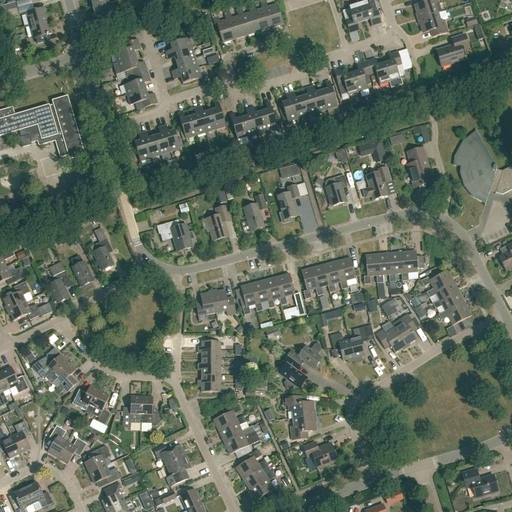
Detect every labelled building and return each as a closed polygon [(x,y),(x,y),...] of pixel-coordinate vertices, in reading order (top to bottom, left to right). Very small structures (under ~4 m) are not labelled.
[(116,0),(107,0),(107,1),(92,5),(95,18),(111,14),(108,4),(117,2),(116,0)] [(356,0),(357,3),(363,22),(369,20),(372,27),(381,24),(373,0),(356,0)] [(419,20),(438,14),(436,7),(439,6),(436,0),(420,0),(422,4),(414,6),(419,20)] [(3,6),(5,12),(18,9),(16,3),(3,6)] [(260,4),(262,9),(265,8),(271,29),(283,25),(277,5),(268,8),(266,3),(260,4)] [(363,22),(357,3),(347,7),(351,19),(345,21),(349,34),(359,31),(357,24),(363,22)] [(259,32),(271,29),(265,8),(262,9),(256,11),(254,6),(249,8),(250,13),(253,12),(259,32)] [(19,14),(18,9),(5,12),(6,18),(19,14)] [(29,26),(48,21),(45,9),(26,13),(29,26)] [(247,36),(259,32),(253,12),(250,13),(244,15),(242,10),(236,12),(238,17),(241,16),(247,36)] [(235,40),(247,36),(241,16),(238,17),(231,19),(230,14),(224,15),(226,21),(228,20),(235,40)] [(438,14),(419,20),(423,33),(430,31),(432,37),(447,33),(443,20),(440,21),(438,14)] [(228,20),(226,21),(219,23),(218,17),(212,19),(214,25),(217,24),(223,44),(235,40),(228,20)] [(477,24),(475,18),(465,21),(466,27),(477,24)] [(51,34),(48,21),(29,26),(32,39),(36,38),(37,44),(49,41),(48,35),(51,34)] [(469,49),(464,35),(451,39),(453,46),(436,51),(441,68),(464,61),(461,51),(469,49)] [(165,52),(167,56),(192,48),(189,38),(170,44),(172,50),(165,52)] [(28,50),(26,39),(12,43),(14,49),(18,48),(19,52),(28,50)] [(113,64),(113,65),(136,58),(134,52),(141,50),(138,40),(124,44),(126,50),(114,54),(117,63),(113,64)] [(177,64),(195,58),(192,48),(167,56),(168,61),(175,59),(177,64)] [(384,64),(390,83),(400,80),(399,78),(402,77),(404,74),(398,53),(388,56),(390,63),(384,64)] [(125,72),(127,78),(147,72),(144,62),(138,64),(136,58),(113,65),(116,75),(125,72)] [(198,68),(195,58),(177,64),(178,70),(172,72),(173,76),(198,68)] [(380,86),(390,83),(384,64),(378,66),(375,60),(366,63),(370,76),(376,74),(380,86)] [(352,74),(358,93),(368,90),(366,86),(370,85),(368,76),(370,76),(366,63),(356,66),(358,72),(352,74)] [(198,68),(173,76),(174,80),(181,78),(183,84),(201,79),(198,68)] [(352,74),(346,76),(344,69),(334,72),(338,85),(344,84),(348,96),(358,93),(352,74)] [(127,96),(146,90),(144,84),(150,82),(147,72),(127,78),(129,84),(124,86),(127,96)] [(327,90),(322,92),(328,110),(338,107),(330,82),(325,83),(327,90)] [(310,88),(317,114),(328,110),(322,92),(316,94),(314,87),(310,88)] [(302,98),(307,117),(317,114),(310,88),(305,89),(307,96),(302,98)] [(147,96),(146,90),(127,96),(130,106),(142,102),(144,108),(157,104),(154,94),(147,96)] [(297,120),(307,117),(302,98),(296,100),(294,93),(289,94),(297,120)] [(297,120),(289,94),(286,95),(288,102),(281,104),(287,123),(297,120)] [(84,156),(67,97),(51,101),(53,106),(49,107),(49,106),(14,116),(12,108),(0,111),(0,136),(19,131),(21,138),(19,139),(21,147),(31,145),(31,143),(36,141),(38,146),(54,142),(59,159),(68,156),(69,161),(84,156)] [(216,110),(210,112),(216,131),(226,127),(218,102),(214,103),(216,110)] [(261,112),(267,132),(278,128),(270,103),(265,104),(267,111),(261,112)] [(198,108),(206,134),(216,131),(210,112),(204,114),(202,107),(198,108)] [(196,137),(206,134),(198,108),(194,109),(196,116),(190,118),(196,137)] [(249,109),(257,135),(267,132),(261,112),(255,114),(253,108),(249,109)] [(247,138),(257,135),(249,109),(245,110),(247,117),(242,119),(247,138)] [(186,140),(196,137),(190,118),(184,120),(182,113),(178,114),(186,140)] [(247,138),(242,119),(236,120),(234,114),(229,115),(237,141),(247,138)] [(166,127),(163,128),(171,153),(181,150),(175,131),(168,133),(166,127)] [(430,145),(426,127),(419,129),(423,146),(430,145)] [(155,138),(160,156),(171,153),(163,128),(158,129),(160,136),(155,138)] [(497,171),(476,130),(476,131),(477,133),(463,143),(455,158),(454,167),(461,167),(460,174),(464,187),(473,198),(485,205),(484,207),(485,207),(490,192),(502,196),(511,191),(511,171),(510,169),(503,173),(497,171)] [(311,131),(303,133),(305,142),(313,139),(311,131)] [(150,159),(160,156),(155,138),(148,139),(146,133),(143,134),(150,159)] [(150,159),(143,134),(138,135),(140,142),(134,144),(140,162),(150,159)] [(429,169),(423,149),(407,153),(411,165),(407,166),(414,189),(429,184),(425,170),(429,169)] [(214,164),(212,157),(206,158),(206,161),(203,162),(204,167),(214,164)] [(298,166),(291,168),(294,178),(301,176),(298,166)] [(368,182),(370,189),(363,191),(365,199),(372,197),(373,201),(388,197),(384,184),(390,182),(387,169),(376,172),(378,179),(368,182)] [(326,189),(332,207),(346,203),(341,189),(347,188),(344,177),(329,181),(328,181),(328,182),(327,182),(327,183),(326,184),(326,185),(326,186),(326,187),(326,188),(326,189)] [(319,179),(317,184),(324,187),(326,182),(319,179)] [(300,198),(296,186),(287,189),(289,194),(277,197),(282,214),(280,215),(283,223),(291,221),(290,219),(297,217),(292,200),(300,198)] [(266,209),(262,196),(255,198),(257,205),(243,209),(250,232),(264,228),(259,211),(266,209)] [(231,221),(227,206),(215,210),(217,216),(206,220),(213,242),(228,237),(224,223),(231,221)] [(192,248),(186,225),(180,227),(178,221),(157,227),(159,236),(171,232),(177,253),(192,248)] [(112,253),(106,240),(96,245),(96,246),(91,248),(93,253),(102,272),(112,267),(107,255),(112,253)] [(511,243),(506,247),(509,252),(498,258),(506,272),(511,268),(511,243)] [(0,270),(6,268),(3,262),(14,256),(9,247),(0,250),(0,270)] [(405,274),(401,274),(402,282),(403,295),(408,295),(407,291),(411,291),(410,282),(407,283),(407,281),(409,281),(408,275),(418,274),(418,271),(424,271),(423,258),(417,258),(416,252),(404,253),(405,274)] [(405,274),(404,253),(391,254),(393,275),(389,275),(390,282),(390,283),(396,282),(395,275),(401,274),(405,274)] [(377,276),(378,284),(384,284),(383,276),(389,275),(393,275),(391,254),(378,255),(380,276),(377,276)] [(371,277),(377,276),(380,276),(378,255),(365,256),(367,277),(364,277),(364,285),(371,285),(371,277)] [(82,264),(78,257),(70,261),(73,268),(72,269),(81,287),(92,282),(83,263),(82,264)] [(344,283),(340,283),(342,291),(348,289),(348,287),(356,285),(355,280),(356,279),(351,259),(338,262),(344,283)] [(344,283),(338,262),(326,265),(331,286),(328,286),(330,294),(336,292),(334,285),(340,283),(344,283)] [(67,277),(60,264),(48,270),(55,283),(48,286),(57,304),(68,299),(59,281),(67,277)] [(6,268),(0,270),(0,283),(5,281),(8,286),(25,278),(20,269),(15,271),(12,265),(6,268)] [(331,286),(326,265),(314,268),(319,289),(315,290),(317,297),(324,295),(322,288),(328,286),(331,286)] [(310,291),(315,290),(319,289),(314,268),(301,272),(306,291),(303,292),(305,300),(312,299),(310,291)] [(435,293),(453,283),(447,272),(429,281),(428,278),(421,282),(424,287),(427,292),(433,289),(435,293)] [(283,298),(279,299),(281,307),(287,305),(285,298),(295,295),(290,275),(277,278),(283,298)] [(283,298),(277,278),(265,281),(270,302),(267,303),(269,310),(275,308),(273,301),(279,299),(283,298)] [(270,302),(265,281),(252,284),(258,305),(255,306),(257,313),(263,311),(261,304),(267,303),(270,302)] [(4,308),(6,312),(25,303),(22,297),(29,294),(24,283),(13,289),(16,294),(2,301),(6,307),(4,308)] [(441,304),(459,294),(453,283),(435,293),(433,289),(427,292),(426,292),(430,299),(436,295),(439,301),(441,304)] [(249,307),(255,306),(258,305),(252,284),(240,288),(245,307),(242,308),(244,316),(251,314),(249,307)] [(225,291),(212,293),(216,314),(226,312),(227,317),(236,315),(233,298),(227,299),(225,291)] [(207,316),(216,314),(212,293),(200,295),(201,304),(196,305),(199,322),(208,320),(207,316)] [(446,315),(465,306),(459,294),(441,304),(439,301),(432,304),(435,310),(442,307),(445,312),(446,315)] [(327,297),(320,298),(323,311),(330,310),(327,297)] [(25,303),(6,312),(8,317),(10,316),(13,322),(26,316),(29,321),(40,316),(41,318),(53,312),(49,304),(37,310),(35,306),(28,309),(25,303)] [(446,315),(445,312),(438,316),(441,321),(448,318),(452,327),(471,317),(465,306),(446,315)] [(402,324),(394,330),(405,348),(416,341),(412,334),(417,330),(407,316),(400,321),(402,324)] [(354,359),(356,362),(362,360),(361,357),(365,356),(362,344),(368,342),(364,328),(353,331),(355,340),(349,342),(354,359)] [(405,348),(394,330),(386,335),(383,331),(375,336),(385,351),(390,347),(394,354),(405,348)] [(354,359),(349,342),(342,344),(340,334),(330,337),(333,351),(339,349),(342,362),(347,361),(348,364),(356,362),(354,359)] [(48,341),(53,346),(60,340),(55,335),(48,341)] [(198,351),(220,351),(220,342),(202,342),(202,348),(198,348),(198,351)] [(377,354),(376,343),(367,343),(368,355),(377,354)] [(287,357),(300,367),(304,362),(314,370),(322,361),(316,356),(320,351),(319,344),(314,346),(310,351),(305,348),(298,357),(291,352),(287,357)] [(202,359),(220,359),(220,351),(198,351),(198,355),(202,355),(202,359)] [(45,384),(46,384),(68,364),(60,356),(52,364),(47,358),(36,364),(31,368),(38,376),(42,372),(43,373),(48,369),(51,373),(45,379),(48,382),(45,384)] [(300,367),(287,357),(283,362),(285,364),(278,373),(287,380),(284,384),(286,390),(292,390),(295,386),(299,389),(306,380),(296,372),(300,367)] [(220,368),(220,359),(202,359),(202,365),(198,365),(198,368),(220,368)] [(46,384),(48,387),(57,379),(62,384),(55,391),(59,395),(65,390),(68,393),(76,385),(70,377),(75,372),(68,364),(46,384)] [(259,367),(251,368),(252,378),(260,377),(259,367)] [(0,373),(8,391),(15,388),(19,395),(28,390),(22,378),(16,380),(11,368),(0,373)] [(201,376),(220,376),(220,368),(198,368),(198,372),(201,372),(201,376)] [(2,394),(8,391),(0,373),(0,408),(8,405),(2,394)] [(198,385),(220,385),(220,376),(201,376),(201,382),(198,382),(198,385)] [(220,393),(220,385),(198,385),(198,388),(201,388),(201,393),(220,393)] [(84,414),(88,416),(100,392),(89,387),(86,394),(79,391),(72,405),(85,411),(84,414)] [(109,397),(100,392),(88,416),(91,418),(93,415),(98,418),(97,422),(104,425),(109,415),(102,411),(109,397)] [(130,424),(140,424),(141,398),(130,397),(130,414),(123,414),(122,429),(130,429),(130,424)] [(292,413),(293,420),(313,418),(312,403),(303,404),(303,398),(290,399),(290,397),(282,398),(283,407),(288,406),(289,413),(292,413)] [(153,398),(141,398),(140,424),(151,425),(151,427),(155,427),(163,419),(158,414),(152,413),(153,398)] [(237,424),(236,421),(233,415),(240,412),(238,406),(230,410),(231,412),(213,421),(218,433),(237,424)] [(270,423),(277,420),(272,410),(265,414),(270,423)] [(218,433),(224,444),(243,435),(241,432),(239,427),(246,424),(243,418),(236,421),(237,424),(218,433)] [(313,418),(293,420),(294,427),(290,428),(292,441),(308,439),(307,433),(315,432),(313,418)] [(11,438),(20,456),(31,450),(25,438),(30,436),(24,423),(14,428),(17,436),(11,438)] [(47,454),(56,460),(66,443),(61,440),(65,433),(56,427),(49,439),(54,442),(47,454)] [(243,435),(224,444),(229,456),(259,442),(252,427),(241,432),(243,435)] [(9,460),(20,456),(11,438),(5,441),(0,430),(0,449),(4,448),(9,460)] [(114,437),(112,441),(119,445),(121,441),(114,437)] [(66,443),(56,460),(67,466),(74,454),(79,457),(86,445),(76,440),(72,447),(66,443)] [(317,449),(315,443),(303,448),(307,459),(312,457),(317,471),(338,463),(331,444),(317,449)] [(165,467),(185,458),(180,447),(167,452),(164,446),(153,451),(158,461),(162,459),(165,467)] [(83,464),(88,474),(106,466),(103,460),(111,457),(106,447),(93,453),(95,458),(83,464)] [(260,468),(259,466),(256,461),(262,457),(258,451),(251,455),(253,458),(236,469),(242,480),(260,468)] [(190,469),(185,458),(165,467),(170,477),(166,479),(170,489),(181,483),(178,475),(190,469)] [(242,480),(249,491),(267,479),(265,476),(262,472),(269,468),(265,462),(259,466),(260,468),(242,480)] [(106,466),(88,474),(93,485),(105,479),(108,485),(121,479),(116,469),(109,472),(106,466)] [(479,480),(476,470),(461,474),(466,489),(472,487),(475,499),(498,492),(493,476),(479,480)] [(267,479),(249,491),(256,501),(274,490),(269,482),(275,478),(272,472),(265,476),(267,479)] [(139,481),(137,475),(123,481),(125,487),(139,481)] [(25,490),(32,506),(39,503),(42,509),(52,505),(47,494),(42,496),(36,484),(25,490)] [(101,502),(105,511),(124,502),(119,491),(121,489),(119,484),(103,491),(107,499),(101,502)] [(26,511),(25,509),(32,506),(25,490),(13,495),(18,507),(13,509),(14,511),(26,511)] [(180,497),(186,511),(201,504),(194,490),(180,497)] [(403,500),(399,490),(383,496),(387,506),(403,500)] [(176,498),(173,492),(154,501),(157,509),(164,506),(163,504),(176,498)] [(6,508),(11,505),(7,496),(2,498),(6,508)] [(128,511),(124,502),(105,511),(131,511),(132,511),(131,511),(128,511)]
